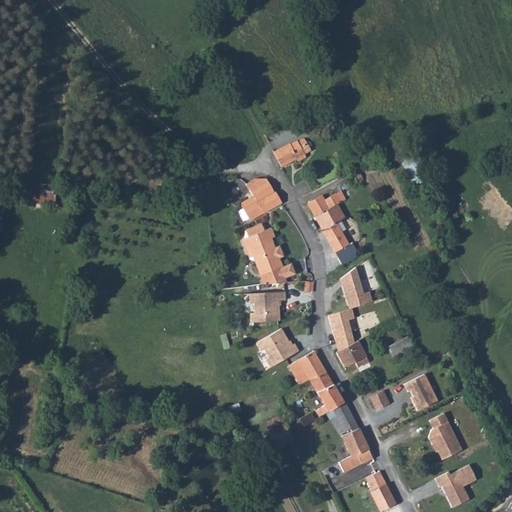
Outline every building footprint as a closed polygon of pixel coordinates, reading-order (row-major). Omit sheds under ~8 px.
[(306,157),(300,147),(307,143),(305,141),(305,140),(304,139),(302,139),(301,139),(299,140),(299,141),(299,143),(299,144),(297,141),(290,144),(273,152),(281,167),(297,159),(298,161),(306,157)] [(424,180),(417,158),(402,163),(409,185),(424,180)] [(359,173),(353,176),(357,182),(363,179),(359,173)] [(250,221),(280,203),(266,179),(255,179),(246,184),(250,191),(253,196),(240,204),(250,221)] [(27,184),(26,203),(52,203),(53,185),(27,184)] [(321,195),(307,203),(314,216),(336,205),(340,203),(335,194),(324,200),(321,195)] [(314,216),(335,252),(348,245),(336,223),(344,218),(336,205),(314,216)] [(245,231),(243,237),(244,238),(242,239),(245,248),(249,259),(252,261),(254,260),(264,284),(285,283),(279,268),(281,267),(278,258),(274,247),(270,239),(274,237),(270,228),(265,230),(263,225),(260,225),(245,231)] [(274,247),(278,258),(283,256),(279,245),(274,247)] [(355,267),(342,277),(345,285),(342,286),(349,309),(351,308),(372,302),(369,292),(363,294),(355,267)] [(313,282),(305,282),(304,292),(312,292),(313,282)] [(285,300),(284,292),(249,294),(249,303),(253,303),(253,313),(250,313),(250,322),(279,321),(278,305),(277,303),(277,301),(285,300)] [(352,308),(353,315),(374,311),(372,304),(352,308)] [(349,309),(328,315),(335,341),(336,340),(339,350),(337,350),(338,351),(353,342),(347,320),(354,318),(351,308),(349,309)] [(288,344),(289,342),(281,329),(256,343),(260,351),(264,349),(268,357),(265,359),(270,367),(298,351),(294,344),(289,346),(288,344)] [(413,348),(408,336),(387,347),(392,358),(413,348)] [(353,342),(338,351),(336,352),(344,368),(354,362),(357,367),(368,361),(357,341),(353,342)] [(309,380),(325,372),(313,351),(297,360),(309,380)] [(299,384),(309,380),(297,360),(289,365),(299,384)] [(331,409),(343,401),(325,372),(309,380),(324,405),(315,411),(319,417),(327,411),(331,409)] [(407,392),(409,391),(412,397),(414,400),(412,401),(417,411),(437,401),(424,374),(403,384),(407,392)] [(382,390),(369,397),(375,410),(389,403),(382,390)] [(343,472),(372,458),(343,401),(343,402),(343,401),(331,409),(336,416),(330,419),(341,438),(342,437),(351,456),(338,462),(343,472)] [(430,430),(428,437),(432,445),(433,444),(441,460),(461,450),(443,413),(428,420),(433,429),(430,430)] [(288,431),(292,429),(290,421),(268,431),(274,448),(287,443),(288,448),(295,446),(288,431)] [(441,486),(452,507),(469,499),(462,486),(476,479),(469,465),(449,474),(448,472),(434,478),(439,487),(441,486)] [(380,511),(395,504),(379,471),(365,478),(372,491),(370,492),(380,511)]
